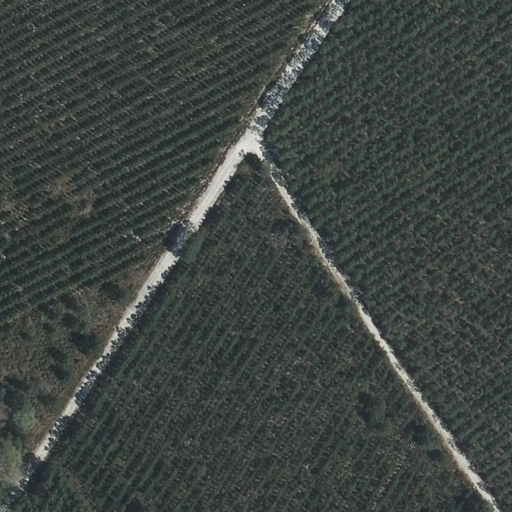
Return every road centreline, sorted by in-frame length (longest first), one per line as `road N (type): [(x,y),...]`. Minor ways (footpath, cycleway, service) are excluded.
road 1 (track): [(0,509),(337,0)]
road 2 (track): [(501,511),(250,131)]
